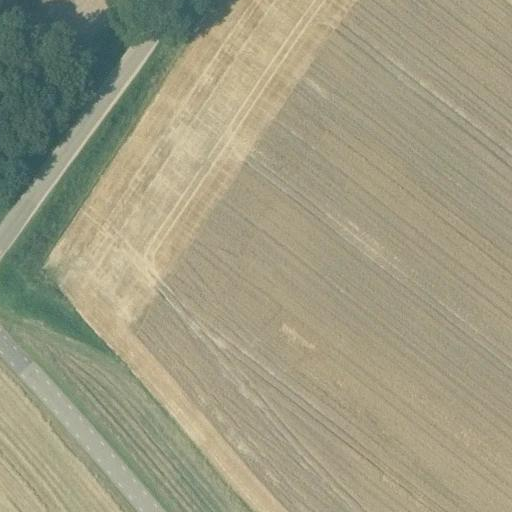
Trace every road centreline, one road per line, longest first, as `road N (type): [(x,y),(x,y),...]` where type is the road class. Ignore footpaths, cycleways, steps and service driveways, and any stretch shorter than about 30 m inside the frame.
road 1 (tertiary): [(0,251),(178,0)]
road 2 (tertiary): [(152,511),(0,336)]
